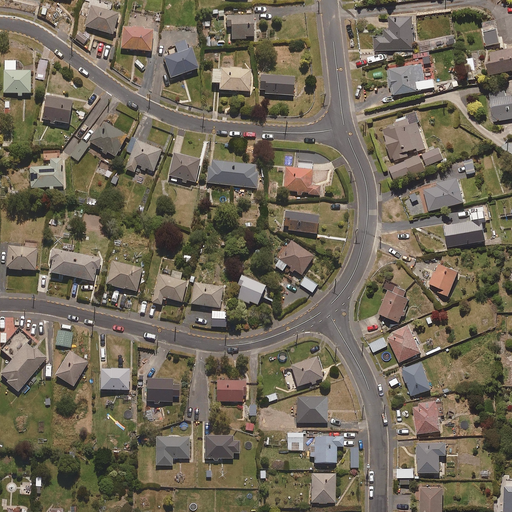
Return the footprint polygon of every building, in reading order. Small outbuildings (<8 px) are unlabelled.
[(110,10),(112,4),(97,0),(86,0),(84,7),(89,8),(84,26),(113,34),(119,13),(110,10)] [(214,17),(224,16),(223,9),(213,11),(214,17)] [(232,26),(232,39),(246,39),(246,37),(255,37),(254,15),(228,15),(228,26),(232,26)] [(412,49),(411,16),(389,16),(389,29),(384,29),(384,36),(374,36),(374,50),(412,49)] [(486,46),(499,43),(494,20),(481,23),(486,46)] [(152,51),(154,29),(123,27),(121,49),(152,51)] [(489,75),(511,69),(511,42),(506,44),(506,49),(487,53),(490,63),(486,63),(489,75)] [(199,69),(192,46),(164,56),(171,78),(199,69)] [(466,71),(474,70),(473,58),(464,59),(466,71)] [(16,71),(16,61),(4,61),(4,93),(18,93),(18,96),(22,96),(22,93),(31,93),(31,71),(16,71)] [(432,79),(424,81),(421,63),(387,70),(392,95),(434,87),(432,79)] [(220,68),(220,70),(213,69),(213,83),(220,83),(220,90),(251,91),(252,69),(220,68)] [(294,95),(295,77),(262,75),(261,89),(266,89),(266,94),(294,95)] [(511,94),(505,96),(504,90),(489,93),(493,121),(511,118),(511,94)] [(69,124),(73,101),(46,96),(42,119),(69,124)] [(407,154),(425,149),(415,112),(406,114),(408,123),(382,130),(391,161),(408,157),(407,154)] [(115,156),(128,135),(102,120),(90,141),(115,156)] [(154,171),(162,150),(132,138),(127,151),(132,153),(126,169),(134,172),(137,165),(154,171)] [(78,161),(89,146),(81,140),(70,155),(78,161)] [(423,167),(443,159),(438,147),(388,167),(393,179),(410,173),(411,176),(424,170),(423,167)] [(49,190),(54,190),(54,187),(64,186),(62,150),(42,151),(43,162),(50,162),(51,165),(30,167),(31,188),(49,187),(49,190)] [(196,182),(201,159),(174,153),(169,176),(196,182)] [(467,174),(475,172),(472,160),(464,162),(467,174)] [(255,171),(256,165),(212,161),(212,167),(209,166),(207,183),(257,188),(259,171),(255,171)] [(312,185),(313,163),(300,162),(300,168),(284,167),(283,190),(310,192),(310,195),(320,195),(321,186),(312,185)] [(463,202),(457,178),(421,187),(428,212),(463,202)] [(206,198),(207,186),(199,185),(198,197),(206,198)] [(96,206),(97,199),(89,197),(87,204),(96,206)] [(482,222),(485,222),(482,206),(468,208),(471,221),(443,226),(447,247),(485,241),(482,222)] [(317,234),(320,216),(286,211),(284,229),(317,234)] [(302,275),(315,256),(292,240),(275,266),(283,271),(287,265),(302,275)] [(37,270),(37,243),(28,243),(28,247),(7,247),(7,270),(37,270)] [(99,269),(101,259),(52,249),(50,259),(53,260),(50,272),(94,281),(97,269),(99,269)] [(137,292),(143,268),(112,261),(107,285),(137,292)] [(446,298),(458,272),(437,263),(429,284),(435,286),(432,292),(446,298)] [(181,280),(182,273),(173,271),(171,278),(160,275),(152,303),(161,305),(163,297),(182,302),(188,282),(181,280)] [(258,305),(267,286),(242,275),(233,296),(249,303),(249,301),(258,305)] [(312,293),(318,285),(306,277),(301,285),(312,293)] [(306,299),(292,279),(275,292),(289,311),(306,299)] [(221,308),(224,286),(195,282),(192,304),(221,308)] [(400,293),(403,288),(393,283),(379,313),(400,322),(411,298),(400,293)] [(400,362),(423,352),(410,325),(388,335),(400,362)] [(18,328),(1,348),(13,359),(0,374),(19,391),(47,358),(36,348),(34,350),(26,343),(31,338),(18,328)] [(71,348),(73,333),(58,330),(56,345),(71,348)] [(375,352),(388,346),(384,338),(371,344),(375,352)] [(73,387),(88,363),(71,351),(56,375),(73,387)] [(298,386),(324,378),(317,357),(291,366),(298,386)] [(412,395),(433,389),(424,362),(403,368),(412,395)] [(129,390),(129,369),(101,369),(101,390),(129,390)] [(148,379),(147,401),(155,401),(155,405),(160,405),(160,401),(173,402),(173,396),(179,397),(180,385),(173,385),(174,380),(148,379)] [(247,392),(247,381),(218,381),(218,402),(244,402),(244,392),(247,392)] [(266,403),(278,399),(276,393),(265,397),(266,403)] [(328,423),(328,397),(297,398),(298,423),(328,423)] [(422,402),(422,405),(415,406),(418,433),(442,430),(440,415),(445,415),(444,403),(440,404),(439,400),(422,402)] [(303,450),(303,433),(288,434),(288,451),(303,450)] [(240,441),(233,442),(233,435),(205,437),(207,460),(234,458),(234,454),(240,453),(240,441)] [(190,458),(189,437),(157,438),(157,466),(173,466),(173,459),(190,458)] [(337,447),(344,447),(344,437),(315,437),(315,447),(309,447),(309,457),(315,457),(315,463),(337,463),(337,447)] [(440,455),(448,454),(447,440),(417,442),(419,473),(441,471),(440,455)] [(359,468),(359,448),(351,448),(350,468),(359,468)] [(415,477),(415,468),(399,468),(399,477),(415,477)] [(336,503),(336,474),(312,474),(312,503),(336,503)] [(511,511),(511,478),(504,479),(503,511),(511,511)] [(444,511),(444,488),(421,488),(421,511),(444,511)]
